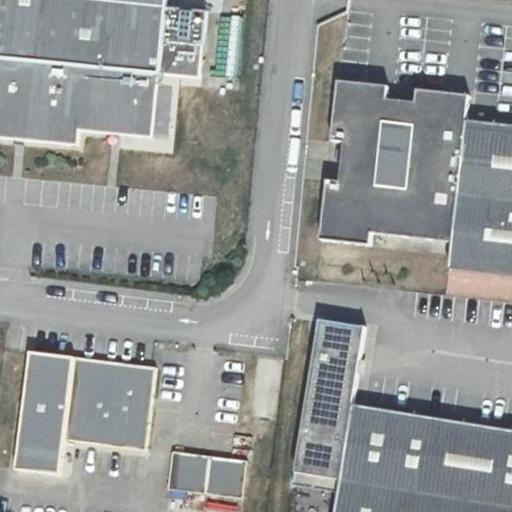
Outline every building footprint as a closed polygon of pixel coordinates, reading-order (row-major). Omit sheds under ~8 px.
[(167,8),(168,0),(1,0),(0,18),(0,138),(79,147),(81,132),(154,139),(161,76),(167,8)] [(167,8),(161,76),(201,80),(208,12),(167,8)] [(388,87),(338,82),(332,142),(345,144),(341,184),(328,182),(322,242),(372,247),(373,235),(453,244),(450,271),(511,277),(511,126),(466,121),(469,96),(417,90),(416,103),(387,100),(388,87)] [(511,511),(511,430),(353,405),(365,328),(320,321),(295,473),(340,481),(338,494),(335,511),(511,511)] [(157,368),(31,353),(16,470),(61,476),(65,441),(146,451),(157,368)] [(174,453),(169,490),(243,500),(248,462),(174,453)] [(338,494),(340,481),(295,473),(293,486),(338,494)]
